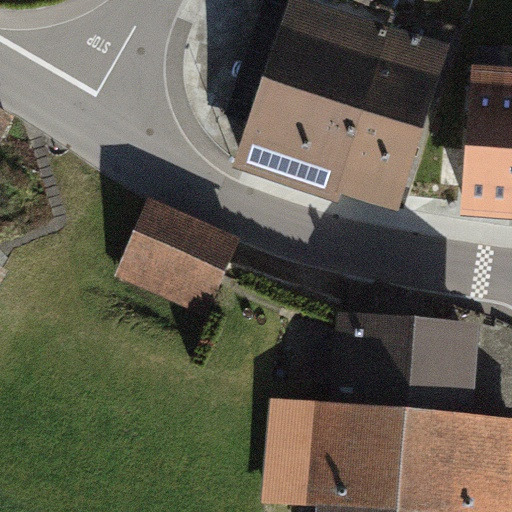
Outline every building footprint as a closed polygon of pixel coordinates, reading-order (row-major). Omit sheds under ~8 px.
[(400,215),(447,45),(379,22),(385,0),(264,0),(225,120),(242,128),(232,166),(400,215)] [(511,59),(489,57),(475,201),(511,204),(511,59)] [(234,251),(143,212),(115,277),(207,316),(234,251)] [(336,317),(326,409),(481,422),(490,329),(336,317)] [(326,409),(270,405),(263,503),(318,507),(317,511),(511,511),(511,423),(481,422),(326,409)]
